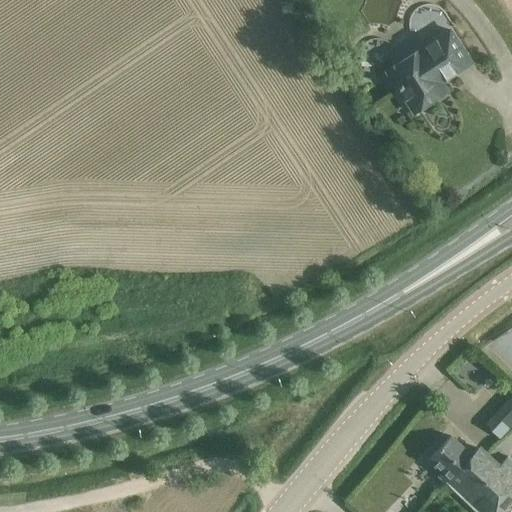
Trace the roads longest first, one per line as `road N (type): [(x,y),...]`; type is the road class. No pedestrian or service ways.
road 1 (secondary): [(452,263),(255,369),(103,420),(0,440)]
road 2 (unclassified): [(285,511),(445,334),(511,282)]
